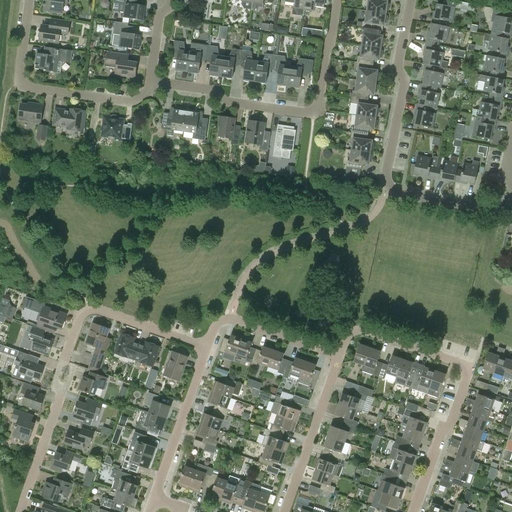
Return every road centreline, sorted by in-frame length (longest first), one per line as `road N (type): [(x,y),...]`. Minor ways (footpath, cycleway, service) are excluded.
road 1 (residential): [(511,198),(487,210),(388,185),(408,0)]
road 2 (residential): [(412,511),(470,367),(364,330),(349,335),(339,355)]
road 3 (residential): [(339,0),(320,108),(311,113),(154,82)]
road 4 (residential): [(154,82),(134,100),(22,87),(31,0)]
road 5 (residential): [(207,345),(91,309),(79,318),(64,360)]
road 6 (residential): [(285,511),(339,355)]
road 7 (residential): [(154,498),(207,345)]
road 8 (residential): [(339,355),(232,318),(217,322),(207,345)]
road 9 (residential): [(61,394),(19,511)]
